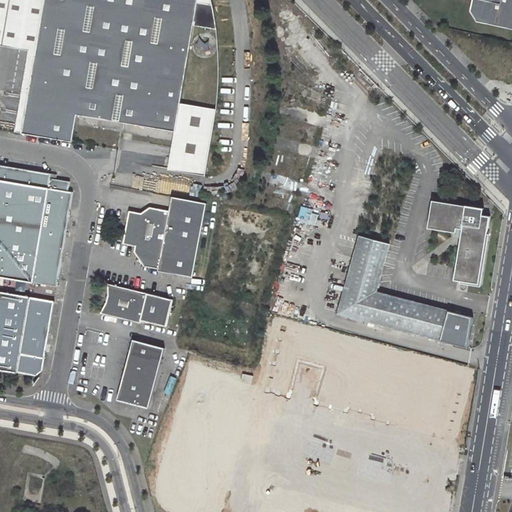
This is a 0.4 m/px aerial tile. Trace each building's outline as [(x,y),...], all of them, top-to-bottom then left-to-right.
[(42,0),(0,0),(0,44),(35,50),(42,0)] [(21,132),(72,140),(76,113),(175,129),(179,101),(192,23),(203,25),(202,31),(198,32),(195,34),(193,36),(191,40),(190,42),(191,47),(193,52),(196,54),(200,56),(203,56),(206,56),(209,55),(213,51),(214,49),(215,46),(215,42),(214,38),(210,34),(208,32),(209,26),(216,27),(208,0),(42,0),(35,50),(21,132)] [(477,22),(511,29),(511,0),(472,0),(470,12),(477,22)] [(175,129),(169,167),(205,173),(215,107),(179,101),(175,129)] [(0,276),(57,286),(72,191),(68,190),(69,180),(50,178),(51,172),(0,164),(0,276)] [(190,277),(205,203),(170,196),(167,210),(148,206),(139,212),(127,209),(120,242),(133,245),(132,250),(141,265),(156,268),(155,270),(190,277)] [(431,200),(426,228),(454,233),(455,228),(461,229),(460,234),(452,280),(477,284),(489,216),(477,215),(479,208),(431,200)] [(360,237),(338,315),(441,343),(450,312),(378,292),(391,246),(360,237)] [(103,301),(97,311),(136,322),(137,319),(163,326),(170,299),(105,282),(105,294),(103,301)] [(0,369),(36,376),(43,368),(54,300),(0,291),(0,369)] [(474,318),(450,312),(441,343),(469,349),(474,318)] [(448,442),(467,374),(447,369),(443,382),(432,379),(436,365),(389,352),(387,360),(362,353),(364,346),(285,325),(267,392),(287,397),(288,393),(315,400),(313,406),(347,415),(348,411),(372,417),(371,422),(405,431),(406,426),(429,433),(428,436),(448,442)] [(163,347),(131,339),(116,399),(148,407),(163,347)]
